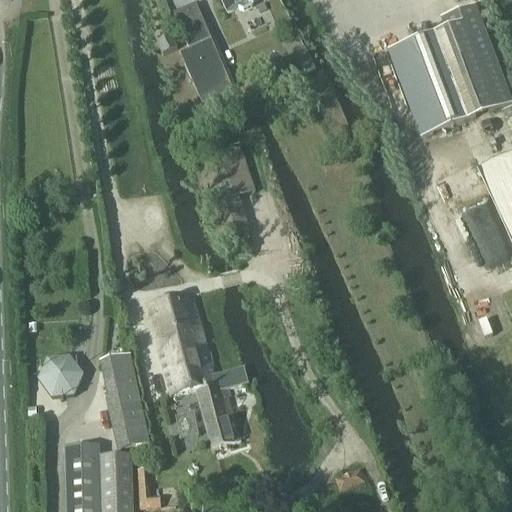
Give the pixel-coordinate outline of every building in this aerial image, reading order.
[(219,0),(227,17),(238,12),(243,14),(250,10),(253,5),(263,1),(263,0),(219,0)] [(444,36),(388,56),(420,145),(510,111),(473,13),(439,25),(444,36)] [(202,107),(233,93),(201,22),(184,30),(192,51),(180,56),(202,107)] [(162,59),(177,52),(171,40),(156,46),(162,59)] [(237,201),(235,201),(220,155),(192,164),(218,245),(248,235),(237,201)] [(240,373),(210,380),(190,300),(145,312),(168,402),(195,395),(220,389),(222,394),(244,389),(240,373)] [(75,401),(83,380),(69,361),(46,363),(37,385),(51,404),(75,401)] [(118,455),(147,448),(128,362),(99,369),(118,455)] [(239,448),(222,394),(220,389),(195,395),(211,455),(239,448)] [(65,511),(98,511),(97,453),(64,454),(65,511)] [(100,511),(131,511),(129,462),(99,463),(100,511)] [(339,496),(365,485),(360,473),(334,484),(339,496)] [(160,511),(160,501),(149,501),(148,474),(135,475),(137,511),(160,511)]
